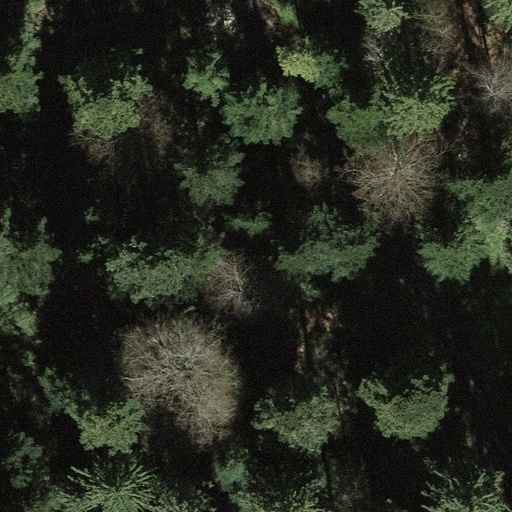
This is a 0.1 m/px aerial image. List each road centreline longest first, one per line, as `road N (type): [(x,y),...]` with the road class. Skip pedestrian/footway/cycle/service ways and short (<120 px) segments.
road 1 (track): [(246,0),(313,104),(511,509)]
road 2 (track): [(511,239),(313,104)]
